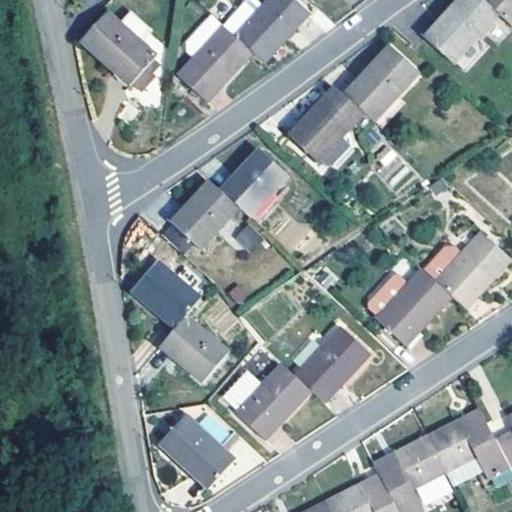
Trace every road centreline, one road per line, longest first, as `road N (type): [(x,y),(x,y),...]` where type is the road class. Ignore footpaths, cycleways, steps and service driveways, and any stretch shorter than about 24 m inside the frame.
road 1 (residential): [(84,214),(158,180),(414,0)]
road 2 (residential): [(230,511),(511,320)]
road 3 (residential): [(84,214),(133,511)]
road 4 (residential): [(48,0),(84,214)]
